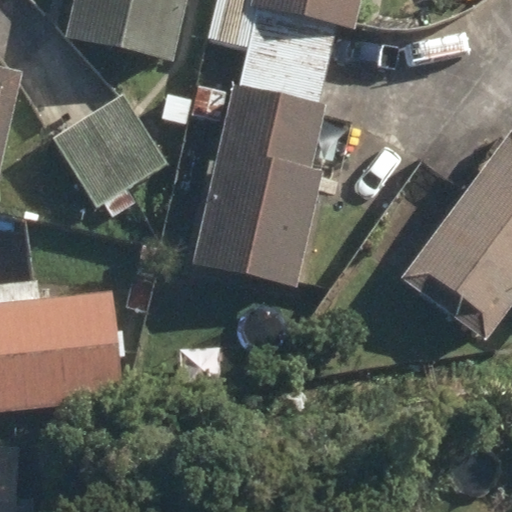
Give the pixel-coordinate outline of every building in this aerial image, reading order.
[(81,0),(72,47),(174,70),(188,0),(81,0)] [(220,1),(210,47),(326,72),(335,34),(355,39),(363,0),(256,0),(254,9),(220,1)] [(326,72),(210,47),(201,88),(233,95),(194,273),(299,295),(324,182),(313,180),(326,117),(317,115),(326,72)] [(0,188),(24,82),(0,76),(0,188)] [(192,123),(219,129),(225,99),(199,93),(192,123)] [(52,146),(95,218),(167,175),(152,149),(165,141),(153,120),(139,128),(123,103),(52,146)] [(511,142),(402,290),(485,350),(511,314),(511,142)] [(140,281),(156,282),(157,261),(141,260),(140,281)] [(0,418),(116,409),(106,300),(31,306),(30,290),(0,292),(0,418)] [(0,511),(33,511),(34,504),(17,504),(20,456),(0,455),(0,511)]
